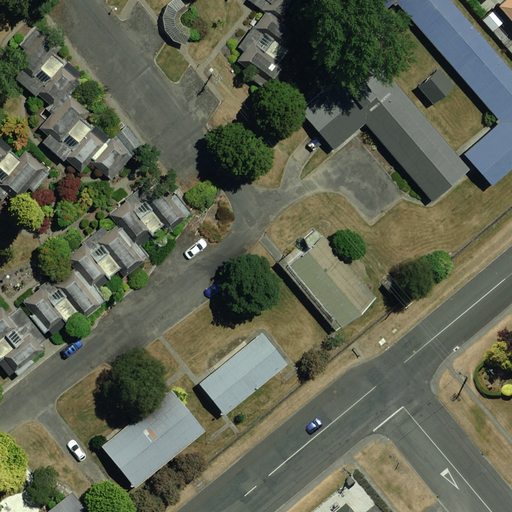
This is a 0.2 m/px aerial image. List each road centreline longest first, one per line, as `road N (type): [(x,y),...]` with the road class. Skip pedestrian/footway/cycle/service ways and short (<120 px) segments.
road 1 (residential): [(225,511),(381,381)]
road 2 (residential): [(491,511),(381,381)]
road 3 (residential): [(381,381),(511,273)]
